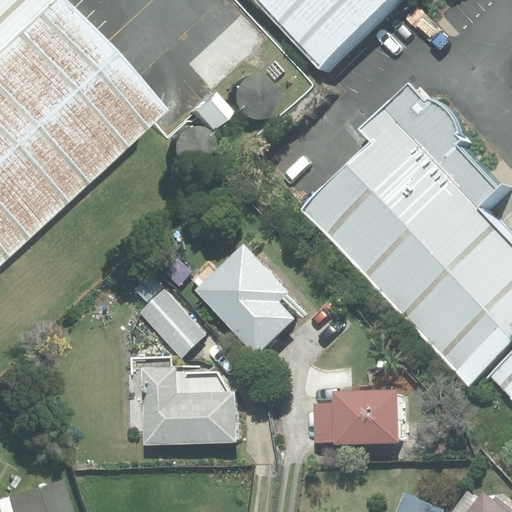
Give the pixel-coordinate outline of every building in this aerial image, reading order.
[(0,0),(0,53),(57,0),(0,0)] [(149,94),(61,0),(57,0),(0,53),(0,259),(163,108),(149,94)] [(278,0),(331,58),(394,0),(278,0)] [(270,38),(256,49),(283,83),(297,71),(270,38)] [(240,110),(245,115),(253,118),(260,118),(268,116),(274,112),(278,105),(281,98),(280,90),(277,83),(272,77),(265,74),(258,72),(250,74),(244,77),(239,82),(236,89),(235,96),(236,103),(240,110)] [(423,109),(407,93),(356,142),(368,154),(300,218),(468,394),(511,352),(511,253),(479,218),(502,196),(500,194),(496,198),(456,156),(460,152),(455,147),(458,145),(456,138),(453,132),(450,126),(445,121),(440,117),(434,113),(429,111),(423,109)] [(215,94),(197,111),(215,130),(233,114),(215,94)] [(180,162),(185,166),(192,169),(199,169),(206,167),(212,163),(216,157),(218,150),(218,143),(215,136),(210,131),(204,127),(197,126),(190,127),(184,130),(179,135),(176,141),(175,148),(176,155),(180,162)] [(256,352),(293,318),(277,302),(287,292),(243,247),(216,272),(209,265),(192,280),(199,288),(197,290),(256,352)] [(182,357),(206,335),(165,290),(140,312),(182,357)] [(236,442),(234,392),(228,392),(217,372),(200,373),(200,366),(170,367),(170,357),(131,358),(132,392),(143,392),(145,444),(236,442)] [(511,358),(488,380),(510,404),(507,407),(511,412),(511,358)] [(334,444),(398,443),(396,390),(333,392),(334,404),(314,405),(315,441),(334,441),(334,444)] [(73,511),(65,481),(0,499),(0,511),(73,511)] [(441,511),(443,509),(404,493),(396,511),(441,511)] [(503,511),(482,497),(470,511),(503,511)]
